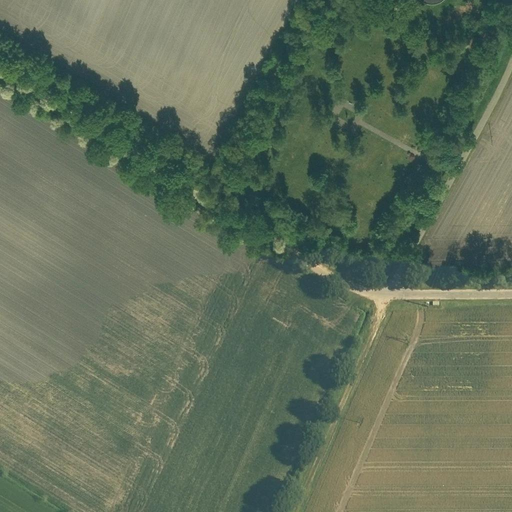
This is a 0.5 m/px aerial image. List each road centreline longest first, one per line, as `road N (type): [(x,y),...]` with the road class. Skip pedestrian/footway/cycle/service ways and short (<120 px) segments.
road 1 (unclassified): [(384,294),(322,273),(0,74)]
road 2 (unclassified): [(384,294),(511,54)]
road 3 (track): [(281,511),(384,294)]
road 4 (unclassified): [(511,294),(384,294)]
